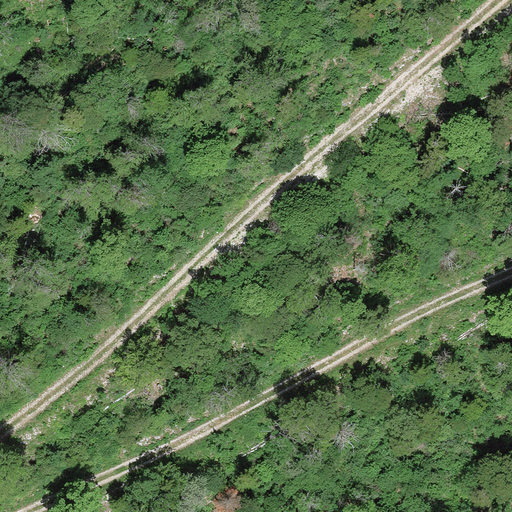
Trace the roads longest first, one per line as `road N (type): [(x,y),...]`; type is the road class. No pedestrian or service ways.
road 1 (track): [(0,423),(84,358),(272,179),(487,0)]
road 2 (track): [(23,511),(254,405),(366,337),(511,265)]
